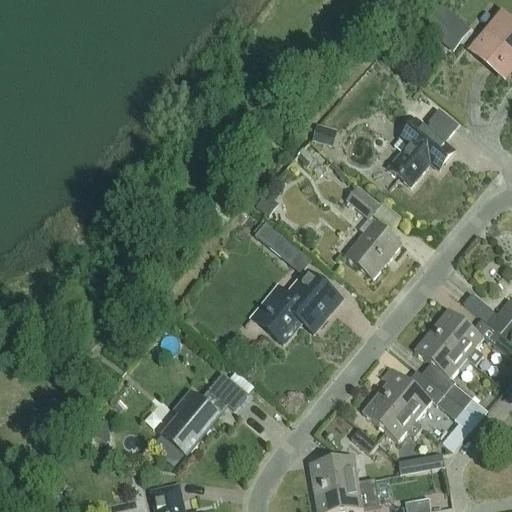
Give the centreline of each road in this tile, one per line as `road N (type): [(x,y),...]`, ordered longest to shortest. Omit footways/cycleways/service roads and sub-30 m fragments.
road 1 (residential): [(511,199),(485,215),(266,478),(257,511)]
road 2 (residential): [(511,402),(454,472),(463,511)]
